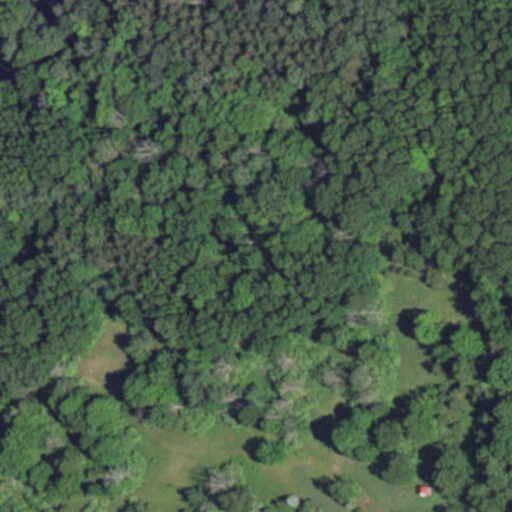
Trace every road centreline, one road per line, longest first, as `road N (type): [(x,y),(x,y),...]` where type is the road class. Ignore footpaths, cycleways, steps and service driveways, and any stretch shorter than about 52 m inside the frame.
road 1 (track): [(386,72),(212,29),(193,0)]
road 2 (track): [(511,164),(386,72)]
